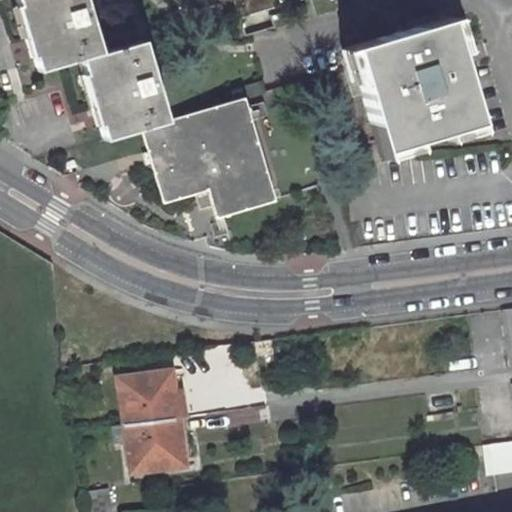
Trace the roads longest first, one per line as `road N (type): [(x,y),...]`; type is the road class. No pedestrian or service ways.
road 1 (residential): [(511,255),(310,282),(232,282),(146,256),(0,171)]
road 2 (residential): [(0,198),(120,270),(197,300),(312,305),(511,279)]
